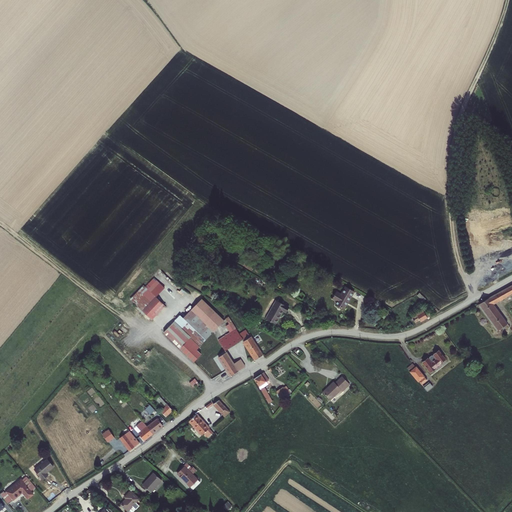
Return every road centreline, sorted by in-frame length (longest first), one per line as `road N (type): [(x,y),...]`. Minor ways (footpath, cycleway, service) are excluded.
road 1 (unclassified): [(49,511),(293,343),(332,331),(404,335),(511,277)]
road 2 (track): [(506,0),(452,149),(454,248),(475,298)]
